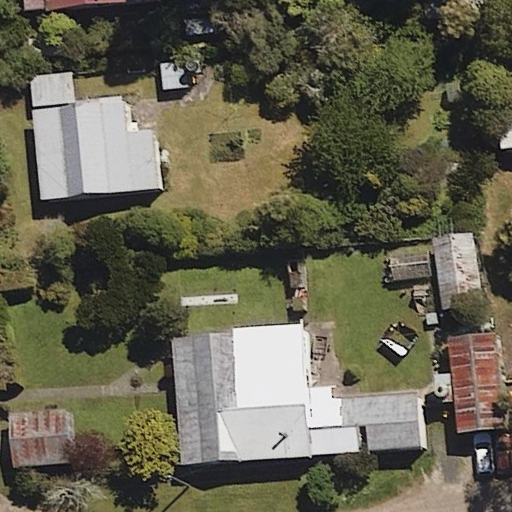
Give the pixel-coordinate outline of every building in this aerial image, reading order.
[(144,0),(24,0),(25,10),(144,0)] [(75,100),(73,74),(32,77),(43,198),(161,188),(156,130),(129,133),(126,95),(75,100)] [(511,92),(497,93),(500,149),(511,147),(511,92)] [(479,235),(437,238),(443,315),(486,311),(479,235)] [(430,249),(390,253),(393,281),(432,277),(430,249)] [(314,454),(309,388),(304,325),(174,336),(184,465),(314,454)] [(506,428),(497,334),(449,339),(458,432),(506,428)] [(309,388),(314,454),(425,446),(421,393),(333,400),(332,386),(309,388)] [(74,411),(11,413),(12,465),(75,464),(74,411)]
